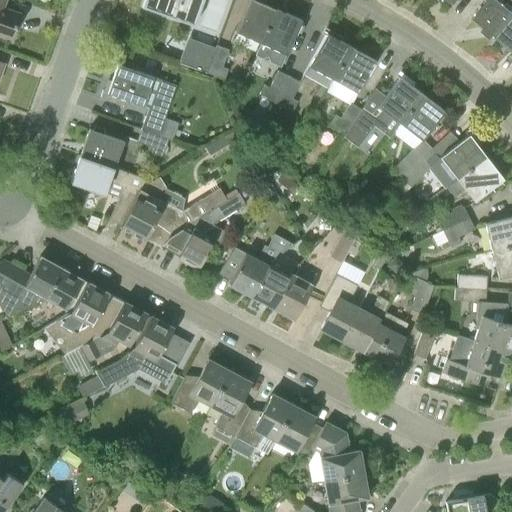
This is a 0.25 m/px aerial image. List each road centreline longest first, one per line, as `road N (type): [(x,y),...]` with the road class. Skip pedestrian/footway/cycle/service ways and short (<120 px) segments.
road 1 (residential): [(511,425),(424,437),(11,215)]
road 2 (residential): [(90,0),(11,215)]
road 3 (residential): [(347,0),(454,66),(511,122)]
